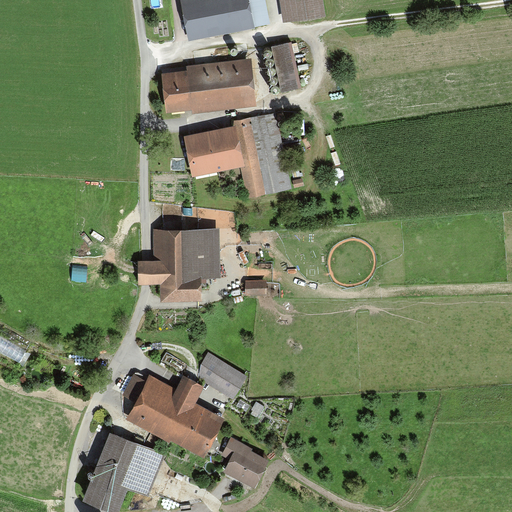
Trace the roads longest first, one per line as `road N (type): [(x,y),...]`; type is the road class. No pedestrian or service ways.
road 1 (residential): [(135,0),(145,286),(80,436),(68,511)]
road 2 (track): [(328,25),(141,53)]
road 3 (track): [(328,25),(511,0)]
